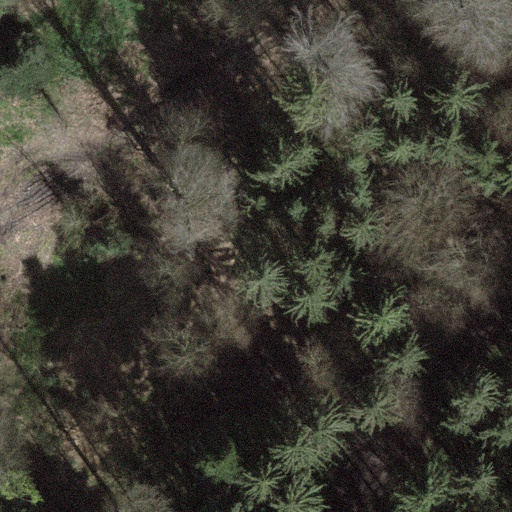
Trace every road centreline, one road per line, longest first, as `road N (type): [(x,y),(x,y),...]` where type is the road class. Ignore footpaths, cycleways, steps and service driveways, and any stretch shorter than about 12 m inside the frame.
road 1 (track): [(385,0),(0,256)]
road 2 (track): [(261,511),(511,164)]
